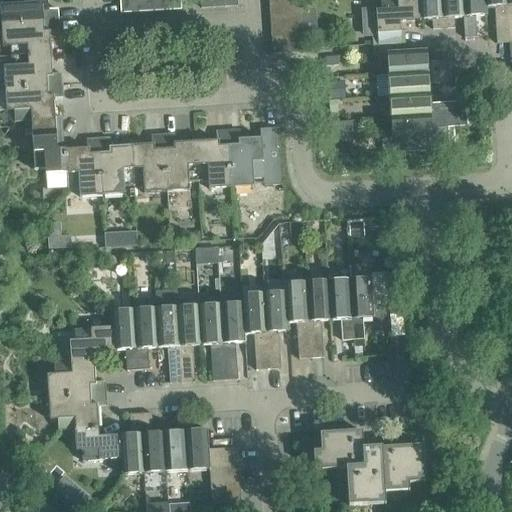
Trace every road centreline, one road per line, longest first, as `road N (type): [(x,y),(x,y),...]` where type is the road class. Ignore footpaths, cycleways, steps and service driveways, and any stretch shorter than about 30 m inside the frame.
road 1 (residential): [(511,415),(468,381),(436,327),(427,262),(430,187)]
road 2 (residential): [(430,187),(310,191),(286,94),(253,93)]
road 3 (residential): [(253,93),(99,104),(91,31)]
road 4 (residential): [(91,31),(226,22),(249,33),(253,93)]
road 5 (residential): [(254,403),(417,390)]
road 6 (residential): [(126,400),(254,403)]
road 7 (residential): [(503,184),(497,77),(511,77)]
